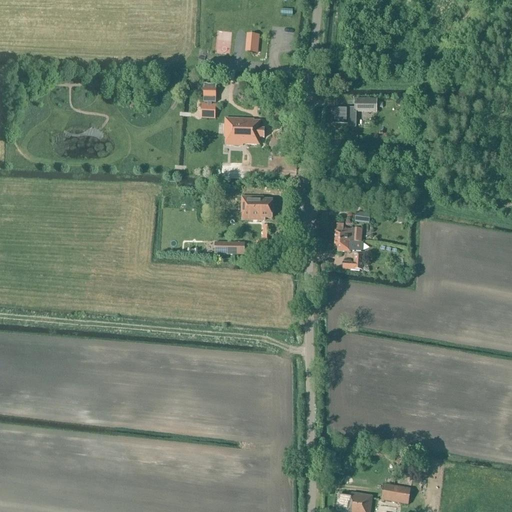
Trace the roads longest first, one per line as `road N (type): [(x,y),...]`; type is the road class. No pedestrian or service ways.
road 1 (unclassified): [(311,511),(310,90),(318,0)]
road 2 (unknown): [(0,322),(310,351)]
